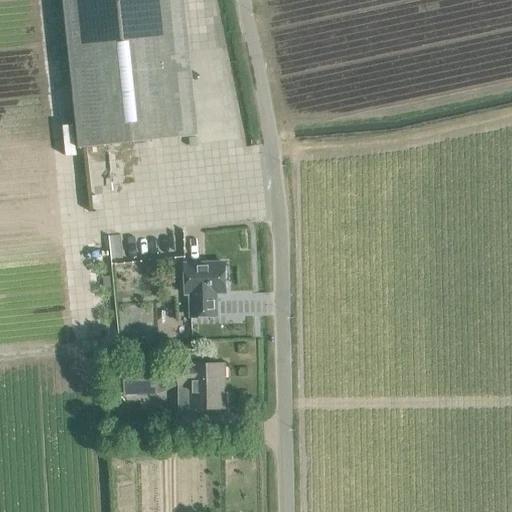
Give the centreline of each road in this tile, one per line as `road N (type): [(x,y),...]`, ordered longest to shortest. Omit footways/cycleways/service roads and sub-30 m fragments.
road 1 (unclassified): [(288,511),(276,182),(239,0)]
road 2 (track): [(32,0),(68,355),(0,360)]
